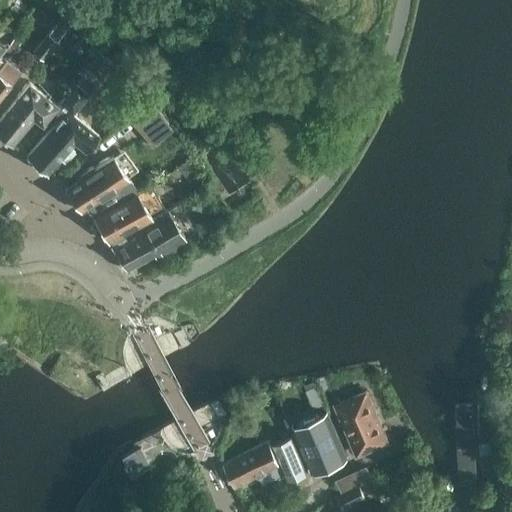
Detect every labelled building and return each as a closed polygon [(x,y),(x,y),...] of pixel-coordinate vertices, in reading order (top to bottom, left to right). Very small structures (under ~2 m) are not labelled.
[(0,94),(13,78),(0,68),(0,94)] [(70,111),(93,84),(81,74),(58,101),(58,105),(57,110),(54,114),(58,117),(66,107),(70,111)] [(43,124),(58,105),(28,82),(0,117),(0,133),(12,144),(33,117),(43,124)] [(152,98),(130,116),(153,145),(175,127),(152,98)] [(85,150),(98,134),(70,111),(66,107),(58,117),(26,156),(47,173),(60,158),(70,146),(74,141),(85,150)] [(65,162),(75,150),(70,146),(60,158),(65,162)] [(86,207),(126,177),(135,171),(120,150),(65,189),(80,211),(86,207)] [(93,217),(136,192),(126,177),(86,207),(93,217)] [(108,241),(160,210),(145,186),(136,192),(93,217),(108,241)] [(155,257),(185,239),(167,209),(110,245),(126,269),(153,252),(155,257)] [(387,441),(366,391),(336,403),(357,454),(387,441)] [(457,488),(479,488),(476,398),(455,399),(457,488)] [(328,411),(293,426),(313,473),(348,458),(328,411)] [(292,434),(275,442),(290,477),(307,470),(292,434)] [(285,475),(269,441),(223,463),(235,487),(257,475),(263,486),(285,475)] [(150,463),(144,452),(141,447),(125,456),(134,472),(150,463)] [(343,492),(372,478),(366,466),(336,480),(343,492)]
